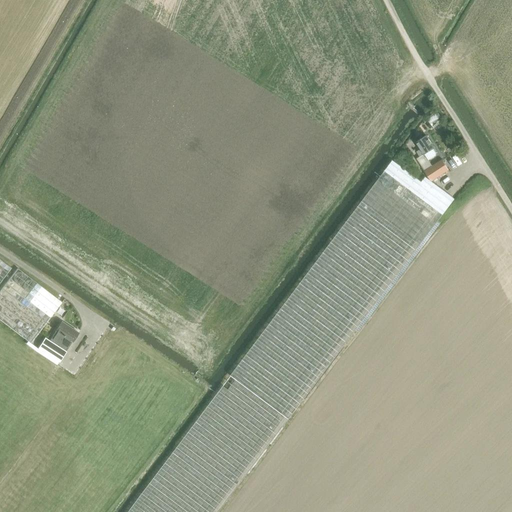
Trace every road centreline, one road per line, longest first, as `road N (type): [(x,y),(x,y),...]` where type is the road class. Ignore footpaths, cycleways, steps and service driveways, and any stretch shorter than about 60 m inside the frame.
road 1 (unclassified): [(511,210),(386,0)]
road 2 (unclassified): [(109,325),(0,248)]
